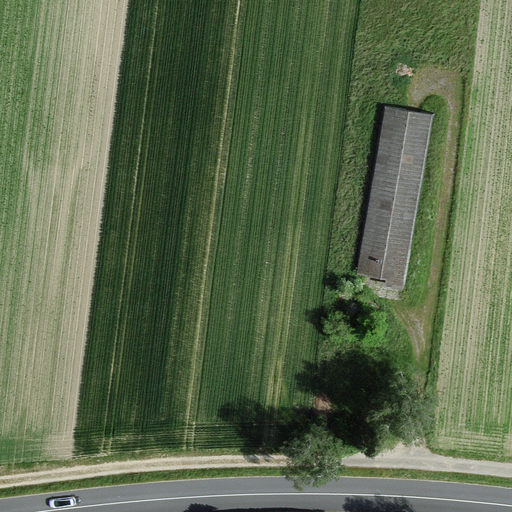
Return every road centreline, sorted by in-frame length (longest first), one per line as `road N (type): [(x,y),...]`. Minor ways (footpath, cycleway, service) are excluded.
road 1 (primary): [(29,511),(178,495),(414,494),(511,507)]
road 2 (track): [(304,465),(150,464),(0,477)]
